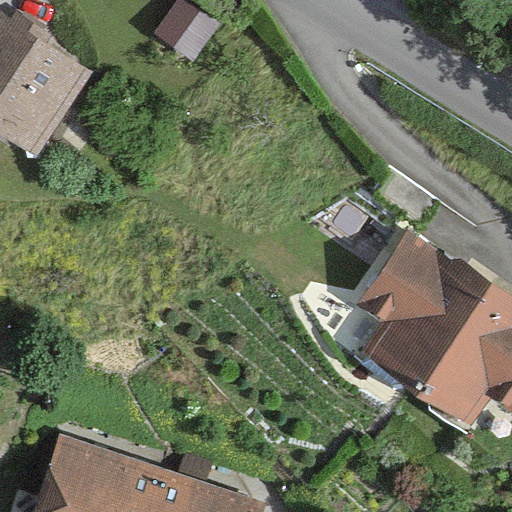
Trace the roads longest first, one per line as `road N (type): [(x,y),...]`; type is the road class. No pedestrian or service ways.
road 1 (residential): [(298,0),(316,50),(402,153),(511,246)]
road 2 (tertiary): [(379,37),(511,114)]
